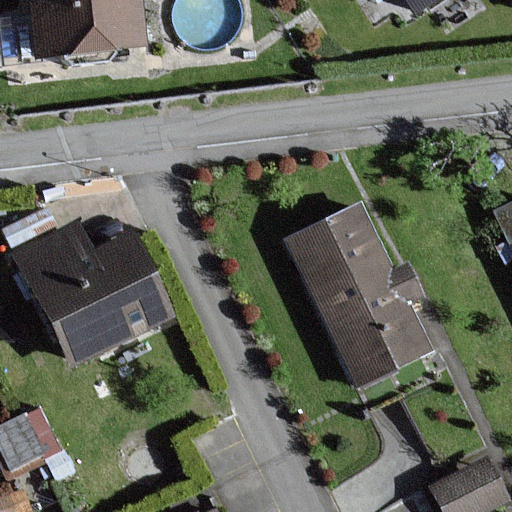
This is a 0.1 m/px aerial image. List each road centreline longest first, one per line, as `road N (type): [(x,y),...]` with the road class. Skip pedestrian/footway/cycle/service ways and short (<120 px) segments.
road 1 (residential): [(317,511),(147,172),(138,136)]
road 2 (residential): [(138,136),(511,91)]
road 3 (residential): [(0,152),(138,136)]
